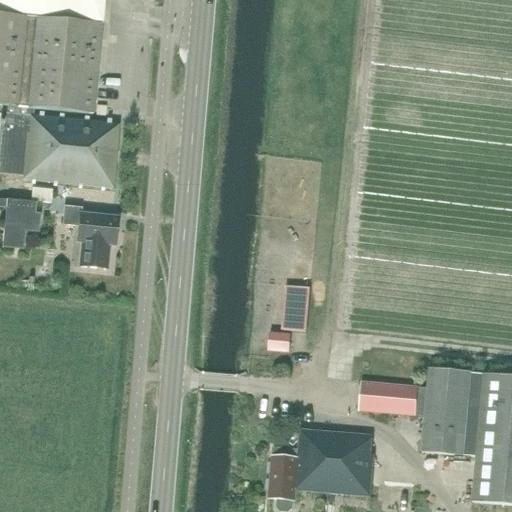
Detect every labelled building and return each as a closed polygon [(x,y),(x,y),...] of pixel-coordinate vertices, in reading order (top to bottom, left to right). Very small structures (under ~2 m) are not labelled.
[(0,0),(0,17),(100,28),(102,0),(0,0)] [(0,207),(6,208),(4,227),(2,247),(20,249),(22,230),(37,232),(38,216),(40,216),(40,215),(36,215),(36,205),(6,202),(6,203),(0,203),(0,202),(0,174),(24,177),(24,180),(113,190),(119,126),(33,118),(33,113),(33,110),(63,113),(92,116),(93,113),(100,28),(0,18),(0,207)] [(51,205),(52,192),(31,190),(30,203),(51,205)] [(115,246),(118,219),(82,215),(82,209),(64,208),(62,226),(78,227),(77,243),(81,243),(78,268),(108,271),(110,246),(115,246)] [(310,290),(286,288),(283,332),(306,333),(310,290)] [(289,353),(290,336),(269,334),(268,351),(289,353)] [(511,507),(511,378),(429,371),(427,396),(417,395),(417,389),(361,384),(359,412),(425,419),(422,454),(476,459),(472,504),(511,507)] [(273,449),(269,500),(277,501),(276,509),(279,511),(290,511),(292,511),(293,502),(294,502),(295,491),(370,498),(370,494),(373,457),(370,456),(372,438),(300,432),(298,451),(273,449)]
